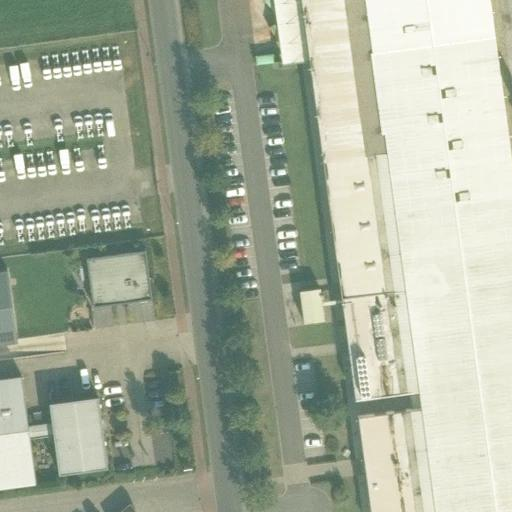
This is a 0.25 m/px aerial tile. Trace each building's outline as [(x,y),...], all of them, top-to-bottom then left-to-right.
[(511,511),(511,162),(490,0),(300,0),(368,511),(511,511)] [(143,253),(87,260),(92,306),(149,299),(143,253)] [(0,488),(35,484),(29,440),(27,427),(20,377),(0,379),(0,343),(13,341),(4,271),(0,271),(0,488)] [(325,320),(322,303),(337,301),(335,284),(298,289),(303,323),(325,320)] [(165,411),(161,378),(150,379),(154,412),(165,411)] [(97,398),(48,404),(51,424),(53,437),(59,475),(107,469),(97,398)] [(27,427),(29,440),(53,437),(51,424),(27,427)]
